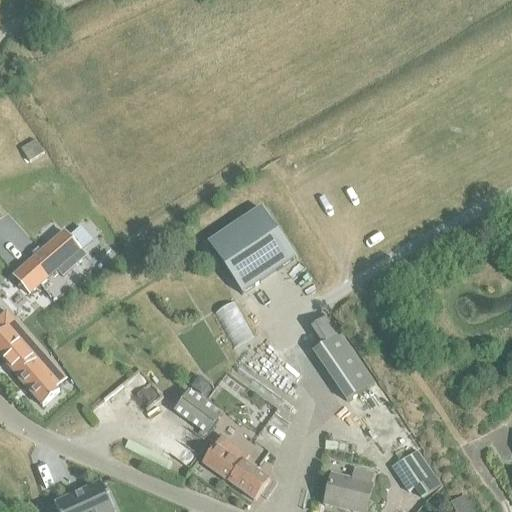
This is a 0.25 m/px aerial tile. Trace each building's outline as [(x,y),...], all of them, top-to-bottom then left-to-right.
[(35,142),(20,151),(29,164),(43,155),(35,142)] [(74,197),(65,204),(82,231),(92,225),(74,197)] [(260,211),(208,245),(241,297),(294,262),(260,211)] [(63,235),(13,279),(29,297),(57,273),(62,279),(85,259),(63,235)] [(6,314),(0,318),(0,361),(9,371),(42,408),(58,394),(56,392),(67,382),(6,314)] [(317,341),(308,346),(347,404),(374,386),(375,385),(374,385),(357,360),(353,354),(340,336),(328,317),(309,329),(317,341)] [(171,415),(205,438),(219,417),(186,394),(171,415)] [(200,466),(254,503),(268,482),(243,464),(247,458),(219,439),(200,466)] [(398,466),(391,471),(397,481),(404,476),(413,490),(431,478),(432,478),(418,456),(416,454),(398,466)] [(364,511),(370,487),(368,487),(370,477),(353,473),(351,483),(331,478),(324,506),(348,511),(364,511)] [(113,511),(101,485),(54,507),(56,511),(113,511)]
